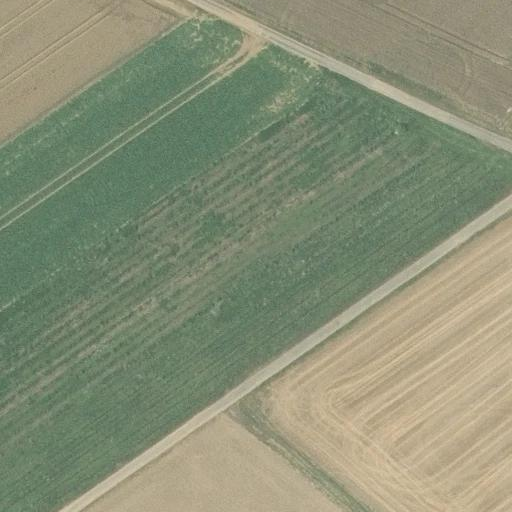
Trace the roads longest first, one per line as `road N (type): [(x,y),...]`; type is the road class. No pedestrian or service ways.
road 1 (track): [(76,511),(511,204)]
road 2 (track): [(189,0),(511,151)]
road 3 (track): [(354,511),(227,406)]
